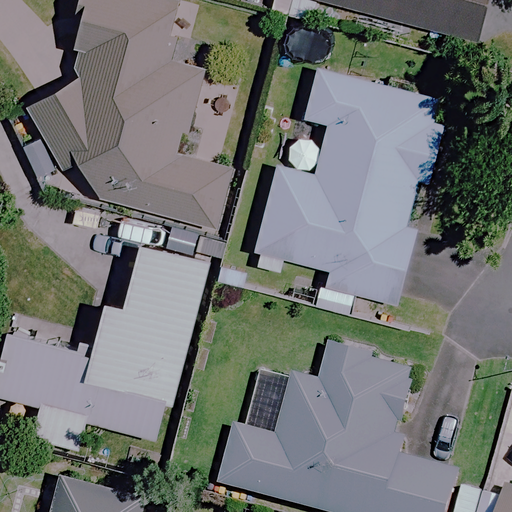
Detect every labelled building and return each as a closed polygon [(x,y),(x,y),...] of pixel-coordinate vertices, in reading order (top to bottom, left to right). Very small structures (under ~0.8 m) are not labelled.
[(68,80),(22,100),(59,170),(77,162),(99,202),(214,230),(224,163),(191,158),(200,62),(172,56),(176,0),(83,0),(76,59),(62,65),(68,80)] [(320,0),(475,41),(485,0),(320,0)] [(429,124),(436,100),(316,68),(303,116),(327,123),(313,175),(276,165),(250,263),(279,270),(282,258),(328,270),(324,285),(394,304),(414,229),(402,226),(415,179),(426,181),(440,128),(429,124)] [(205,260),(140,244),(124,308),(103,303),(94,339),(11,318),(0,360),(0,395),(39,405),(31,436),(78,448),(85,420),(161,439),(205,260)] [(409,435),(398,432),(415,370),(330,346),(320,384),(255,366),(237,431),(223,483),(326,511),(448,511),(459,472),(403,457),(409,435)] [(139,511),(144,497),(56,473),(45,511),(139,511)] [(511,511),(511,488),(506,487),(498,511),(511,511)]
